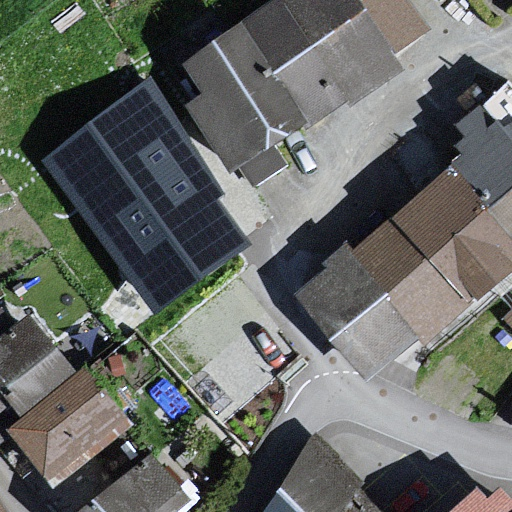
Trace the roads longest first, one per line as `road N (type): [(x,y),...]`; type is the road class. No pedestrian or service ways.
road 1 (unknown): [(340,397),(311,379),(271,304),(270,270),(282,239),(308,203),(511,21)]
road 2 (residential): [(511,451),(340,397),(304,411),(240,511)]
